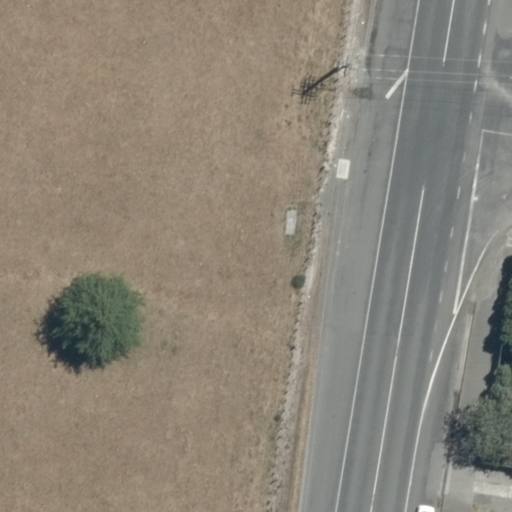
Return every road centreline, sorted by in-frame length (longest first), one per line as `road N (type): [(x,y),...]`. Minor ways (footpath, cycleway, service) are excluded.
road 1 (trunk): [(371,511),(434,120)]
road 2 (trunk): [(434,120),(454,0)]
